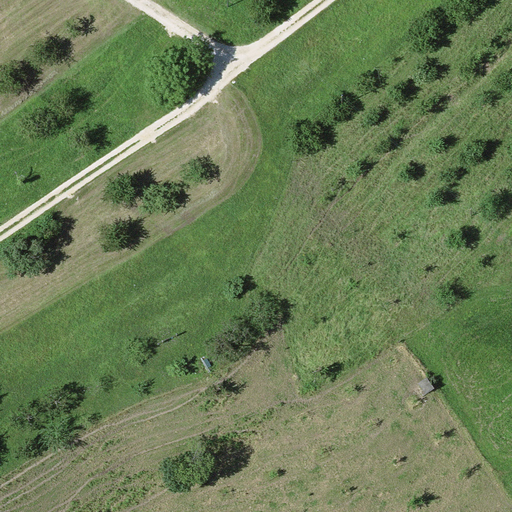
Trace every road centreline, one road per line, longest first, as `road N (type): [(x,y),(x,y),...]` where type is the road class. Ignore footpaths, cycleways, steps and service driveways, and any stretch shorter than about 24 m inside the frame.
road 1 (track): [(326,0),(237,71),(0,232)]
road 2 (track): [(237,71),(132,0)]
